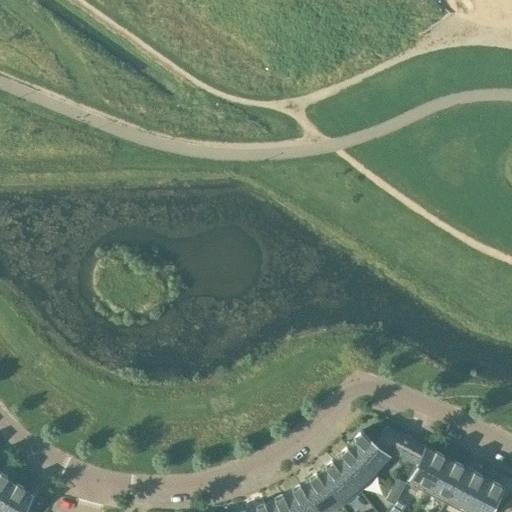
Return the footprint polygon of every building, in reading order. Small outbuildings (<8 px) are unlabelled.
[(389,450),(404,458),(414,439),(390,427),(388,426),(374,440),(362,430),(348,445),(377,474),(377,473),(374,470),(389,453),(388,452),(389,450)] [(424,445),(414,439),(404,458),(415,463),(405,481),(425,491),(444,455),(424,445)] [(377,474),(348,445),(333,459),(360,490),(377,474)] [(425,491),(444,501),(463,465),(444,455),(425,491)] [(317,472),(342,505),(360,490),(333,459),(317,472)] [(463,465),(444,501),(464,511),(483,475),(463,465)] [(0,504),(15,482),(0,471),(0,504)] [(318,511),(330,511),(342,505),(317,472),(301,483),(318,511)] [(483,475),(464,511),(488,511),(503,486),(483,475)] [(405,482),(396,477),(391,488),(399,492),(405,482)] [(15,482),(0,504),(0,511),(22,511),(33,492),(15,482)] [(318,511),(301,483),(283,493),(293,511),(318,511)] [(391,488),(385,499),(394,503),(399,492),(391,488)] [(265,502),(269,511),(293,511),(283,493),(265,502)] [(397,499),(390,509),(395,511),(399,511),(405,504),(397,499)] [(246,509),(247,511),(269,511),(265,502),(246,509)]
